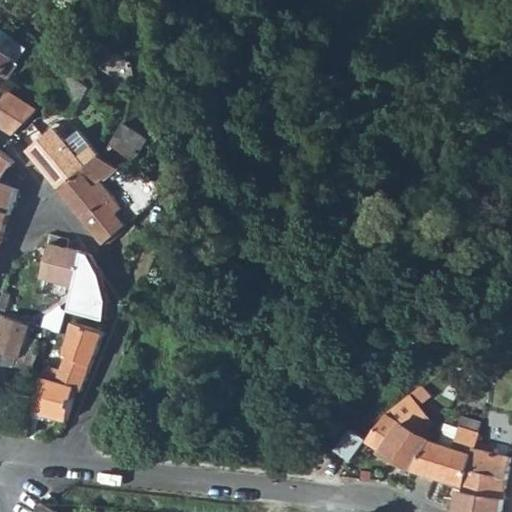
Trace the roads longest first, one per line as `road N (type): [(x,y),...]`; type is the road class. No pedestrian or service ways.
road 1 (residential): [(403,511),(71,458)]
road 2 (residential): [(71,458),(121,332),(121,303),(114,280),(55,204)]
